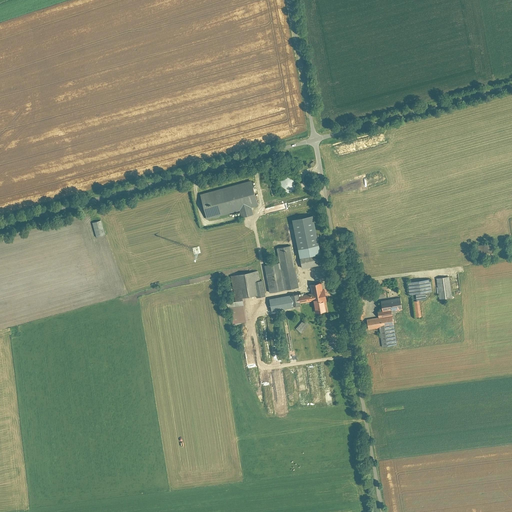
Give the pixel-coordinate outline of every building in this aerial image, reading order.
[(279,183),(280,189),(283,191),(286,193),(291,192),(295,190),(297,185),(296,180),(294,177),(289,175),(285,175),(281,178),(279,183)] [(240,211),(242,217),(254,214),(253,208),(259,206),(252,180),(202,194),(209,220),(240,211)] [(101,220),(91,223),(95,237),(105,234),(101,220)] [(494,244),(480,246),(482,259),(496,256),(494,244)] [(277,248),(280,263),(264,266),(269,292),(298,287),(291,245),(277,248)] [(300,254),(302,268),(328,264),(325,250),(300,254)] [(230,275),(235,300),(265,295),(263,281),(260,281),(258,270),(230,275)] [(438,279),(440,299),(452,297),(449,278),(438,279)] [(416,294),(416,301),(428,300),(427,293),(432,293),(431,279),(409,281),(410,294),(416,294)] [(286,307),(286,311),(300,309),(299,303),(314,301),(315,312),(326,311),(324,300),(327,299),(325,291),(323,292),(321,282),(311,284),(312,293),(294,296),(294,294),(269,298),(271,310),(286,307)] [(381,301),(384,317),(392,316),(391,310),(402,309),(400,298),(381,301)] [(412,303),(416,330),(425,329),(421,302),(412,303)] [(232,308),(234,323),(248,321),(245,306),(232,308)] [(368,329),(380,327),(383,347),(397,345),(392,316),(384,317),(367,320),(368,329)] [(295,329),(300,334),(309,324),(304,320),(295,329)]
